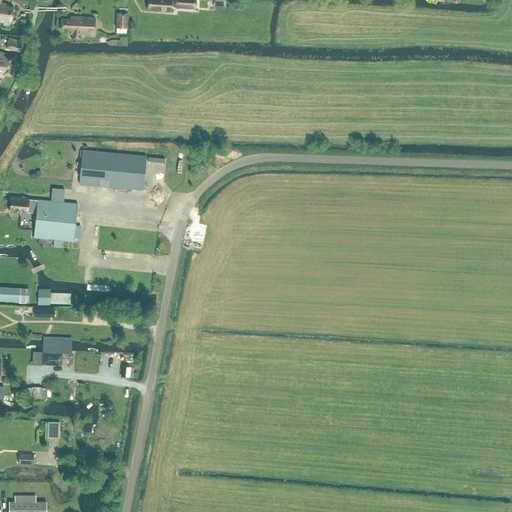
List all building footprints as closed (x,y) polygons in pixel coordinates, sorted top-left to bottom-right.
[(148,0),(148,9),(171,11),(171,6),(187,7),(187,2),(195,2),(195,0),(148,0)] [(3,20),(11,21),(13,7),(0,5),(0,21),(3,22),(3,20)] [(128,13),(127,13),(128,8),(118,8),(118,12),(116,12),(114,28),(127,29),(128,13)] [(69,34),(93,36),(94,18),(70,17),(70,19),(61,19),(60,30),(69,31),(69,34)] [(6,48),(19,51),(21,42),(9,38),(6,48)] [(126,46),(127,41),(127,38),(120,38),(120,40),(111,40),(111,46),(126,46)] [(2,74),(11,76),(14,57),(0,54),(0,75),(2,76),(2,74)] [(142,190),(145,157),(81,151),(78,184),(142,190)] [(27,212),(32,213),(36,213),(33,237),(74,241),(77,204),(37,200),(29,199),(10,197),(9,211),(27,213),(27,212)] [(0,301),(28,302),(29,290),(0,288),(0,301)] [(49,305),(49,289),(37,289),(37,305),(49,305)] [(41,365),(61,366),(61,354),(41,353),(41,365)] [(120,376),(130,377),(130,367),(121,367),(120,376)] [(45,397),(45,388),(41,388),(41,386),(31,386),(31,397),(45,397)] [(45,437),(57,438),(57,422),(45,421),(45,437)] [(17,464),(32,465),(33,454),(18,453),(17,464)] [(30,495),(15,495),(15,501),(9,501),(8,511),(46,511),(46,501),(36,501),(30,501),(30,495)]
